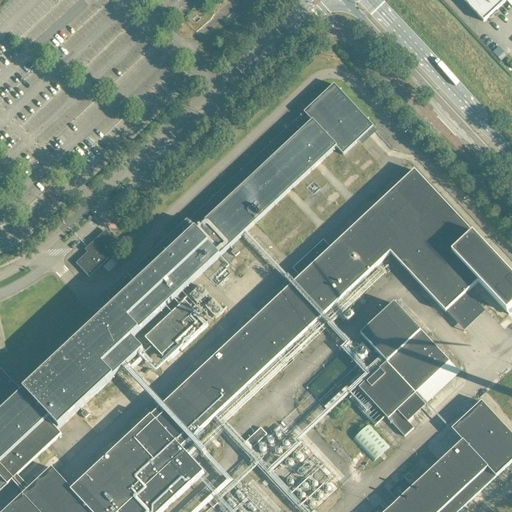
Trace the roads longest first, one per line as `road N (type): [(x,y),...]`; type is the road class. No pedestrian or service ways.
road 1 (unclassified): [(101,215),(335,0)]
road 2 (unclassified): [(307,0),(91,204)]
road 3 (tertiary): [(344,0),(511,175)]
road 4 (tertiary): [(511,159),(368,0)]
road 5 (unknown): [(52,159),(75,181),(202,66)]
road 6 (unknown): [(29,137),(159,18)]
road 7 (unknown): [(52,159),(181,42)]
road 8 (unknown): [(6,114),(133,0)]
